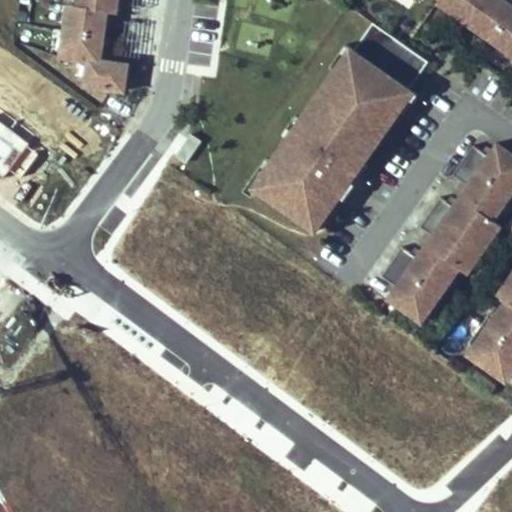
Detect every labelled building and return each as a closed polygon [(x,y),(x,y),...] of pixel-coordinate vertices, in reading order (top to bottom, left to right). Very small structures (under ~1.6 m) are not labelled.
[(87,84),(126,90),(130,63),(102,59),(109,10),(118,11),(119,0),(79,0),(79,4),(70,2),(62,55),(90,59),(87,84)] [(511,0),(439,0),(439,1),(511,52),(511,0)] [(337,67),(302,117),(306,121),(294,137),(290,134),(290,135),(273,159),(272,159),(276,162),(258,188),(259,188),(318,229),(328,214),(324,211),(361,159),(365,161),(400,111),(396,108),(412,87),(430,60),(375,21),(356,48),(341,70),(337,67)] [(341,70),(356,48),(348,43),(333,65),(337,67),(341,70)] [(419,92),(412,87),(396,108),(400,111),(404,114),(419,92)] [(302,117),(298,114),(286,132),(290,135),(290,134),(294,137),(306,121),(302,117)] [(176,153),(188,161),(201,140),(189,133),(176,153)] [(390,296),(424,320),(462,266),(470,271),(504,223),(496,218),(511,195),(511,149),(499,140),(490,153),(476,143),(455,173),(470,183),(455,203),(443,195),(422,224),(434,233),(419,255),(405,244),(384,273),(399,284),(390,296)] [(272,159),(273,159),(269,156),(246,189),(255,195),(259,188),(258,188),(276,162),(272,159)] [(324,211),(328,214),(336,204),(340,206),(370,164),(365,161),(361,159),(324,211)] [(511,274),(500,293),(508,298),(502,306),(498,304),(472,340),(476,343),(470,352),(504,376),(511,364),(511,274)]
